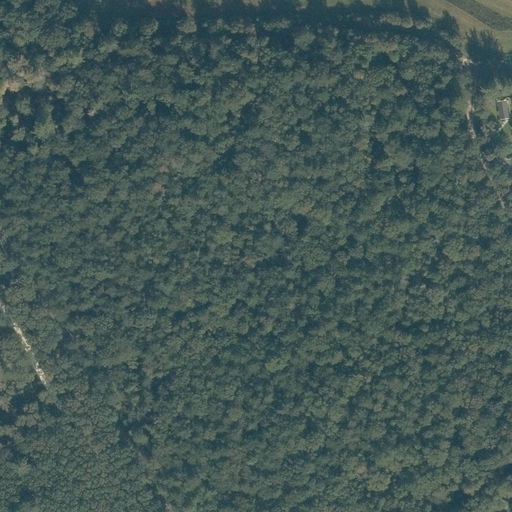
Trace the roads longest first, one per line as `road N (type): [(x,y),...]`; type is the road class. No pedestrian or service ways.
road 1 (track): [(0,42),(340,24),(423,33),(456,50),(471,73),(473,136),(511,228)]
road 2 (unclassified): [(0,232),(168,511)]
